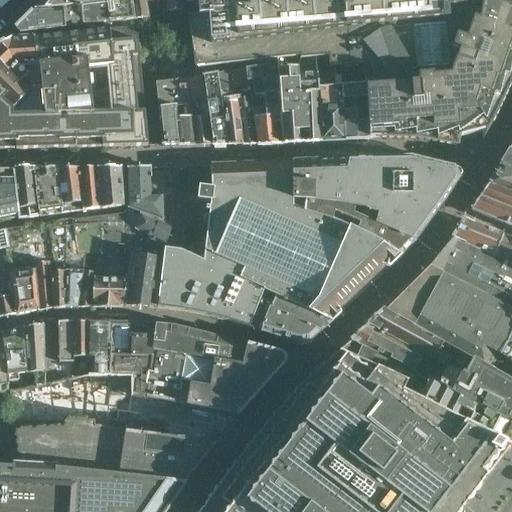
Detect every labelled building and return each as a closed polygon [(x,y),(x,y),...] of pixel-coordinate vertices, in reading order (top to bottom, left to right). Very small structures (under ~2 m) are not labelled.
[(131,0),(128,0),(121,1),(107,2),(107,0),(45,0),(43,2),(33,12),(16,29),(20,33),(65,28),(65,27),(84,25),(94,24),(109,22),(127,20),(132,20),(134,20),(131,0)] [(148,8),(146,0),(120,0),(121,1),(128,0),(131,0),(134,20),(135,20),(135,21),(139,21),(139,19),(149,19),(148,8)] [(183,13),(181,0),(164,0),(165,6),(166,15),(183,13)] [(210,0),(185,0),(187,15),(196,14),(195,2),(210,0)] [(511,81),(511,11),(491,6),(490,8),(476,6),(476,0),(210,0),(195,2),(196,14),(187,15),(193,66),(297,55),(297,59),(298,64),(306,63),(305,58),(321,57),(326,56),(327,64),(361,61),(363,85),(369,139),(387,138),(387,140),(389,140),(390,142),(418,141),(451,145),(452,148),(480,137),(481,145),(487,134),(495,131),(496,117),(511,81)] [(511,0),(492,0),(491,6),(511,11),(511,0)] [(0,150),(22,150),(148,147),(137,36),(122,30),(122,29),(70,35),(70,34),(36,38),(34,38),(30,38),(30,39),(24,39),(11,41),(11,40),(3,44),(0,46),(0,150)] [(321,143),(315,80),(314,75),(322,74),(321,57),(305,58),(306,63),(298,64),(297,59),(274,64),(283,144),(321,143)] [(283,144),(274,64),(247,69),(249,85),(258,145),(283,145),(283,144)] [(249,85),(247,69),(231,73),(234,87),(249,85)] [(234,87),(231,73),(217,75),(220,92),(226,91),(226,88),(234,87)] [(221,101),(220,92),(217,75),(201,79),(204,95),(206,106),(215,104),(216,110),(207,112),(212,145),(213,145),(214,145),(228,145),(223,111),(221,101)] [(369,139),(363,85),(340,87),(339,78),(315,80),(321,143),(369,141),(369,139)] [(204,95),(201,79),(178,81),(180,98),(191,96),(204,95)] [(180,98),(178,81),(156,84),(158,110),(176,108),(175,98),(180,98)] [(258,145),(249,85),(234,87),(242,145),(258,145)] [(242,145),(234,87),(226,88),(226,91),(220,92),(221,101),(228,100),(230,110),(223,111),(228,145),(234,145),(242,145)] [(212,145),(207,112),(206,106),(204,95),(191,96),(192,109),(200,109),(201,119),(193,120),(195,146),(196,146),(196,145),(203,145),(203,146),(205,146),(205,145),(210,145),(210,146),(212,146),(212,145)] [(193,120),(192,109),(191,96),(180,98),(175,98),(176,108),(178,146),(179,146),(194,146),(195,146),(193,120)] [(178,146),(176,108),(158,110),(162,145),(162,146),(171,146),(177,146),(178,146)] [(511,151),(500,167),(511,171),(511,151)] [(442,203),(451,190),(452,190),(452,189),(458,181),(458,179),(453,170),(454,169),(452,169),(411,159),(409,159),(379,159),(379,160),(374,160),(375,160),(365,160),(365,159),(364,159),(364,160),(351,160),(349,160),(336,161),(336,160),(334,160),(334,161),(321,162),(321,161),(319,161),(319,162),(306,162),(304,162),(294,163),(294,162),(293,162),(292,199),(306,200),(350,204),(349,214),(356,217),(359,214),(414,242),(415,241),(424,228),(425,228),(425,227),(435,214),(436,213),(435,212),(441,204),(442,205),(443,204),(442,203)] [(401,256),(346,226),(304,212),(306,200),(292,199),(293,162),(211,166),(211,190),(199,190),(200,203),(212,203),(210,252),(213,252),(210,268),(190,259),(170,255),(157,308),(180,311),(204,316),(227,322),(249,328),(262,289),(280,295),(332,323),(401,256)] [(511,171),(500,167),(494,178),(491,184),(490,183),(489,186),(511,194),(511,171)] [(61,213),(56,169),(54,169),(54,170),(51,170),(51,169),(49,169),(49,170),(34,170),(33,170),(39,217),(61,213)] [(82,211),(77,170),(78,169),(76,169),(76,170),(62,170),(62,169),(60,169),(60,170),(57,170),(57,169),(56,169),(61,213),(74,212),(80,211),(82,211)] [(100,209),(96,169),(87,169),(87,170),(80,170),(80,169),(77,170),(82,211),(100,209)] [(123,207),(120,169),(96,169),(100,209),(123,207)] [(166,225),(164,195),(153,196),(151,169),(128,169),(127,169),(127,208),(166,225)] [(39,217),(33,170),(14,170),(13,171),(19,220),(20,220),(30,218),(39,217)] [(19,220),(13,171),(12,171),(0,171),(0,221),(18,218),(19,220)] [(511,228),(511,194),(489,186),(489,185),(471,211),(511,228)] [(414,242),(359,214),(356,217),(349,214),(350,204),(306,200),(304,212),(346,226),(401,256),(414,242)] [(70,265),(85,262),(87,254),(101,256),(99,267),(98,275),(93,308),(115,308),(115,307),(120,307),(122,307),(140,237),(124,227),(128,215),(127,214),(74,220),(49,223),(49,224),(29,227),(28,226),(21,228),(20,228),(7,230),(9,249),(11,269),(33,266),(38,311),(53,308),(54,308),(51,268),(70,265)] [(176,236),(128,215),(124,227),(140,237),(169,255),(176,236)] [(511,268),(492,259),(502,236),(479,226),(479,227),(466,221),(464,220),(463,221),(464,222),(452,241),(429,267),(509,309),(511,311),(511,268)] [(511,268),(511,240),(507,238),(507,239),(503,237),(502,236),(492,259),(511,268)] [(157,308),(170,255),(169,255),(140,237),(122,307),(157,308)] [(38,311),(33,266),(11,269),(9,249),(0,250),(0,318),(15,315),(15,316),(24,314),(24,313),(35,311),(35,312),(38,311)] [(93,308),(98,275),(90,273),(91,266),(99,267),(101,256),(87,254),(85,262),(77,308),(93,308)] [(77,308),(85,262),(70,265),(65,308),(77,308)] [(65,308),(70,265),(51,268),(54,308),(54,309),(65,308)] [(511,311),(509,309),(429,267),(385,311),(461,355),(479,366),(489,352),(511,365),(511,311)] [(332,323),(280,295),(262,289),(249,328),(260,332),(269,306),(321,332),(332,323)] [(321,332),(269,306),(260,332),(299,345),(309,342),(321,332)] [(461,355),(385,311),(368,327),(448,372),(453,374),(459,362),(457,361),(461,355)] [(73,358),(73,323),(66,323),(58,324),(59,368),(62,368),(62,376),(59,376),(59,383),(73,381),(73,369),(73,358)] [(88,355),(88,323),(73,323),(73,358),(88,355)] [(215,445),(242,412),(131,393),(131,373),(110,371),(110,324),(88,323),(88,355),(88,366),(88,378),(92,378),(93,434),(215,445)] [(59,383),(59,376),(59,368),(58,324),(57,324),(45,326),(43,326),(43,386),(59,383)] [(281,369),(281,368),(284,365),(286,361),(284,356),(280,353),(246,345),(174,327),(155,324),(110,324),(110,371),(131,373),(131,393),(242,412),(244,408),(245,408),(281,369)] [(43,386),(43,326),(23,330),(32,388),(43,386)] [(448,372),(368,327),(351,343),(413,378),(413,379),(420,384),(440,387),(448,372)] [(32,388),(23,330),(2,335),(10,393),(32,389),(32,388)] [(0,394),(10,393),(2,335),(1,336),(1,335),(0,335),(0,394)] [(413,378),(351,343),(349,344),(350,344),(341,352),(340,352),(415,394),(420,384),(413,379),(413,378)] [(202,511),(188,511),(186,510),(184,511),(460,511),(498,463),(510,447),(415,394),(340,352),(327,363),(325,364),(306,382),(301,387),(300,387),(284,405),(285,405),(282,408),(280,411),(279,410),(263,429),(261,432),(258,435),(258,434),(242,453),(243,454),(238,460),(238,459),(223,479),(224,480),(220,486),(219,485),(205,505),(205,506),(202,510),(203,511),(202,511)] [(511,365),(489,352),(479,366),(511,385),(511,365)] [(511,385),(479,366),(461,355),(457,361),(459,362),(453,374),(448,372),(440,387),(511,427),(511,385)] [(88,378),(88,366),(73,369),(73,381),(88,378)] [(511,427),(440,387),(420,384),(415,394),(510,447),(511,445),(511,444),(511,445),(511,444),(511,427)] [(13,420),(0,421),(0,466),(13,468),(13,462),(55,466),(55,471),(186,484),(215,445),(93,434),(13,420)] [(184,511),(186,510),(174,502),(186,484),(55,471),(55,466),(13,462),(13,468),(0,466),(0,511),(166,511),(169,508),(175,511),(184,511)]
